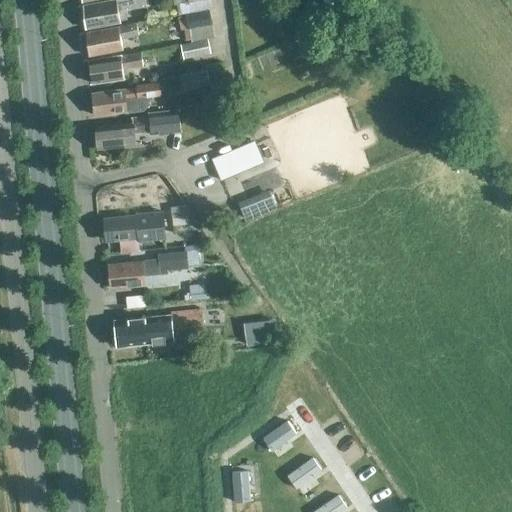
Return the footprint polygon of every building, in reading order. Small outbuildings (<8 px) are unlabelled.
[(117,12),(146,8),(144,0),(118,0),(81,6),(85,29),(119,23),(117,12)] [(210,11),(208,0),(172,0),(173,5),(187,2),(188,3),(195,2),(198,13),(210,11)] [(379,11),(360,3),(352,20),(380,33),(387,18),(377,13),(379,11)] [(212,23),(210,13),(210,11),(184,17),(187,29),(212,23)] [(135,26),(124,27),(119,29),(119,28),(84,34),(88,56),(120,51),(120,39),(137,36),(135,26)] [(210,54),(207,38),(179,45),(182,60),(210,54)] [(139,54),(135,54),(87,61),(90,84),(122,79),(120,69),(141,66),(139,54)] [(209,86),(207,71),(180,75),(182,90),(209,86)] [(148,104),(147,97),(160,96),(159,83),(134,86),(135,89),(90,94),(93,117),(141,112),(148,104)] [(131,121),(131,124),(93,128),(96,150),(134,146),(133,133),(150,131),(150,135),(181,132),(179,110),(148,114),(148,119),(131,121)] [(196,135),(199,147),(214,144),(211,132),(196,135)] [(254,141),(212,160),(221,181),(263,162),(254,141)] [(237,202),(243,219),(274,207),(268,190),(237,202)] [(169,208),(171,226),(186,224),(184,206),(169,208)] [(135,215),(103,219),(106,241),(118,239),(135,238),(138,237),(138,240),(165,237),(162,211),(135,214),(135,215)] [(196,257),(184,258),(184,252),(156,255),(156,260),(107,265),(110,289),(143,286),(142,276),(158,274),(158,270),(185,267),(196,267),(196,257)] [(170,316),(113,321),(115,347),(147,344),(173,342),(172,332),(203,329),(201,312),(170,315),(170,316)] [(170,381),(134,384),(136,408),(172,404),(170,381)] [(206,393),(194,394),(195,402),(207,401),(206,393)] [(207,401),(195,402),(195,410),(207,409),(207,401)] [(172,404),(136,408),(138,430),(174,427),(172,404)] [(174,427),(138,430),(140,454),(177,450),(174,427)] [(210,439),(198,440),(199,448),(211,447),(210,439)] [(178,466),(141,469),(144,492),(180,489),(178,466)] [(214,478),(202,479),(203,487),(215,486),(214,478)] [(215,486),(203,487),(203,495),(215,494),(215,486)] [(180,489),(144,492),(145,511),(180,511),(182,511),(180,489)]
